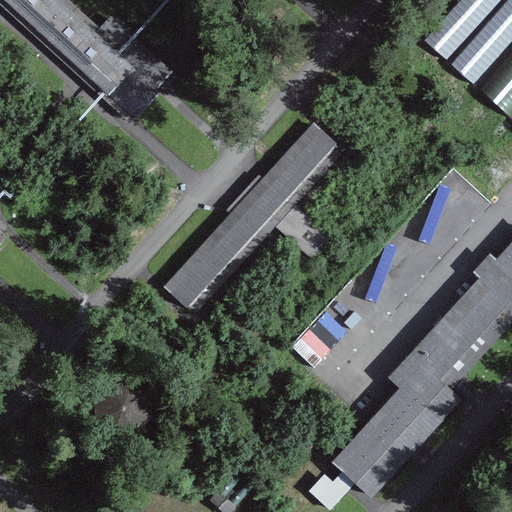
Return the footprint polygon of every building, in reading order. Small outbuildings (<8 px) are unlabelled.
[(159,91),(155,88),(171,70),(110,14),(100,26),(71,0),(0,0),(0,2),(128,118),(132,114),(136,117),(159,91)] [(511,0),(458,0),(426,35),(475,82),(511,43),(511,0)] [(187,305),(189,303),(197,310),(275,225),(295,202),(341,151),(332,144),(335,141),(313,121),(263,176),(258,172),(226,208),(231,212),(165,286),(187,305)] [(505,184),(511,175),(511,134),(511,135),(484,164),(505,184)] [(339,373),(496,196),(454,158),(296,336),(339,373)] [(332,236),(295,202),(275,225),(312,258),(332,236)] [(511,238),(496,255),(489,249),(472,268),(479,275),(388,375),(398,385),(331,459),(341,468),(332,478),(324,472),(308,489),(330,508),(355,480),(373,496),(464,395),(454,385),(511,320),(511,238)] [(98,419),(114,433),(133,432),(147,417),(147,397),(131,383),(112,384),(98,399),(98,419)] [(225,511),(229,511),(255,484),(236,467),(209,497),(225,511)] [(152,511),(140,501),(130,511),(152,511)]
